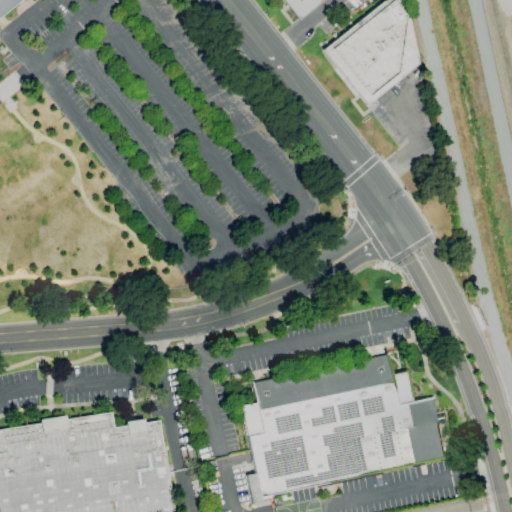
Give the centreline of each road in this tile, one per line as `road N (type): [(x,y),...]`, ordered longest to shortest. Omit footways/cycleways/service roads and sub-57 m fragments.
road 1 (tertiary): [(305,279),(192,321),(0,340)]
road 2 (secondary): [(444,329),(480,416),(503,511)]
road 3 (secondary): [(223,0),(328,131)]
road 4 (secondary): [(511,475),(464,320)]
